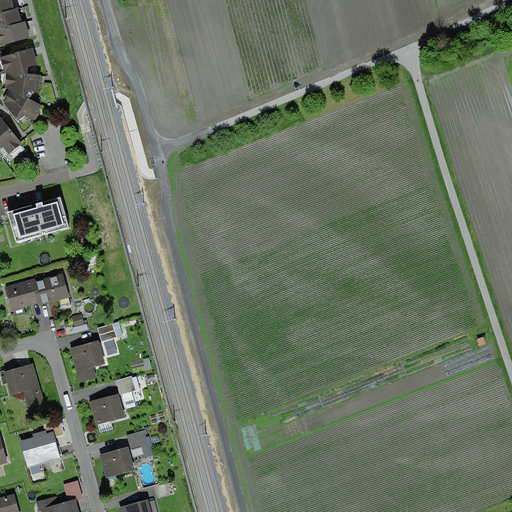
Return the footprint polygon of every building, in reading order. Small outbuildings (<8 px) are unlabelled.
[(0,0),(0,13),(14,10),(10,0),(0,0)] [(0,29),(21,24),(17,9),(14,10),(0,13),(0,29)] [(21,24),(0,29),(0,46),(30,38),(25,23),(21,24)] [(4,73),(6,73),(27,75),(28,66),(37,65),(32,48),(1,57),(4,73)] [(5,88),(11,91),(25,98),(29,91),(39,92),(41,76),(27,75),(6,73),(5,88)] [(11,91),(4,104),(17,120),(24,116),(33,120),(41,106),(25,98),(11,91)] [(22,144),(1,118),(0,118),(0,148),(3,148),(9,155),(22,144)] [(31,206),(8,213),(11,225),(17,242),(68,227),(60,198),(38,204),(37,201),(30,203),(31,206)] [(63,274),(36,281),(42,303),(42,305),(59,300),(61,307),(70,305),(68,298),(70,298),(63,274)] [(42,303),(36,281),(35,279),(5,287),(12,311),(13,311),(15,317),(26,314),(24,308),(42,303)] [(81,314),(72,317),(74,327),(84,324),(81,314)] [(102,342),(122,336),(118,323),(98,329),(102,342)] [(98,341),(69,349),(79,383),(96,378),(93,367),(105,364),(98,341)] [(149,358),(143,359),(145,369),(151,368),(149,358)] [(33,364),(13,370),(20,393),(23,392),(28,408),(45,403),(33,364)] [(20,393),(13,370),(4,372),(11,395),(20,393)] [(154,375),(147,376),(148,383),(156,381),(154,375)] [(131,376),(117,380),(116,382),(117,387),(119,388),(118,390),(120,394),(121,395),(136,391),(131,376)] [(118,394),(90,402),(97,425),(124,417),(118,394)] [(60,420),(44,425),(45,431),(46,434),(53,432),(55,438),(65,435),(60,420)] [(149,437),(146,438),(145,434),(147,434),(146,430),(126,435),(130,450),(140,448),(143,459),(154,455),(149,437)] [(33,438),(20,442),(27,469),(61,459),(55,438),(53,432),(46,434),(45,431),(32,434),(33,438)] [(127,448),(100,455),(106,478),(134,471),(127,448)] [(78,481),(64,485),(68,499),(82,495),(78,481)] [(18,511),(14,494),(0,498),(0,511),(18,511)] [(56,497),(36,502),(38,511),(40,511),(79,511),(76,500),(58,504),(56,497)] [(147,500),(119,508),(120,511),(157,511),(154,501),(148,502),(147,500)]
